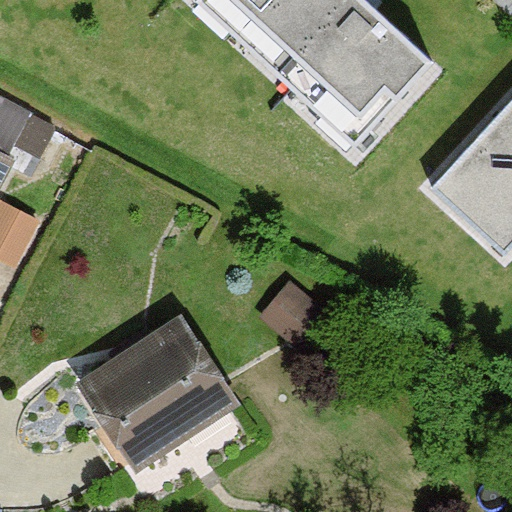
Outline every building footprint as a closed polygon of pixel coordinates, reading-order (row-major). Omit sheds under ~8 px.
[(431,60),(364,0),(197,0),(197,1),(354,144),(431,60)] [(511,246),(511,100),(431,188),(504,255),(511,246)] [(0,195),(26,149),(0,134),(0,195)] [(296,278),(269,312),(321,352),(347,319),(296,278)] [(199,311),(95,377),(155,470),(258,404),(199,311)]
